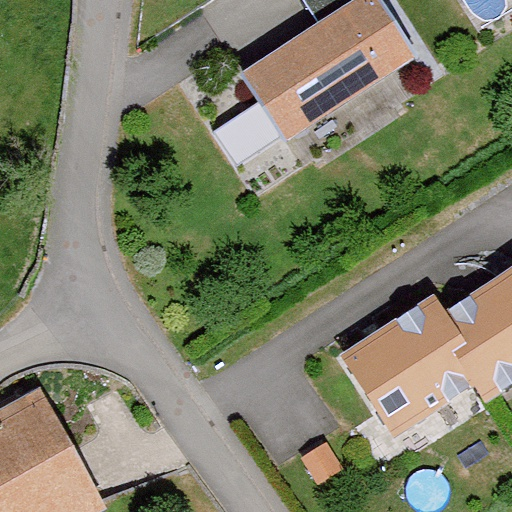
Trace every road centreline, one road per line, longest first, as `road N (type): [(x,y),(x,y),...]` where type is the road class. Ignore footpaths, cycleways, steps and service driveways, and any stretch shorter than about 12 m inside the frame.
road 1 (residential): [(100,0),(87,236),(102,302)]
road 2 (residential): [(102,302),(250,511)]
